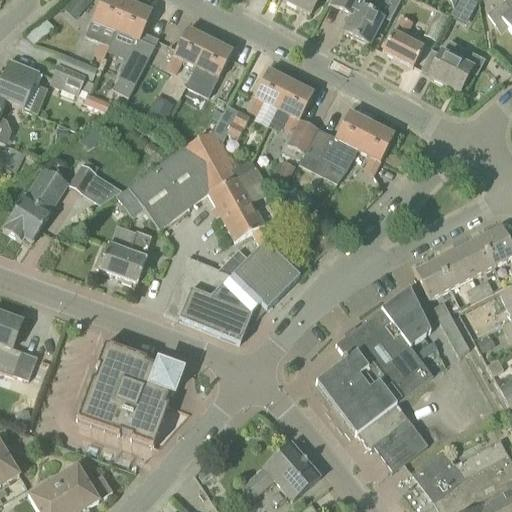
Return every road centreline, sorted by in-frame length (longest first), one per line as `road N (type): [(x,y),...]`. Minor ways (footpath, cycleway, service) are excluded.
road 1 (residential): [(466,144),(191,0)]
road 2 (residential): [(248,380),(0,281)]
road 3 (residential): [(329,290),(511,196)]
road 4 (residential): [(329,290),(466,144)]
road 5 (residential): [(132,511),(248,380)]
road 6 (residential): [(364,511),(248,380)]
road 7 (residential): [(248,380),(329,290)]
